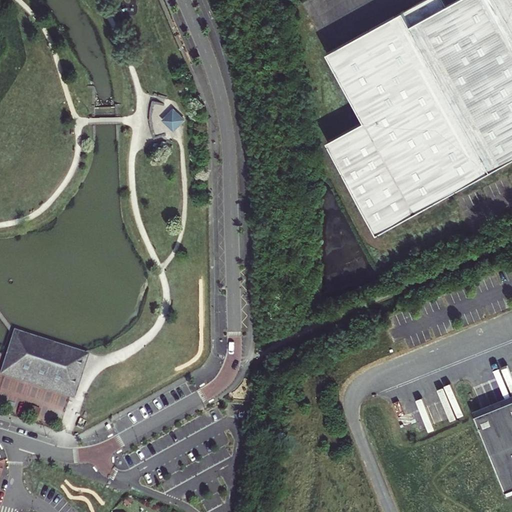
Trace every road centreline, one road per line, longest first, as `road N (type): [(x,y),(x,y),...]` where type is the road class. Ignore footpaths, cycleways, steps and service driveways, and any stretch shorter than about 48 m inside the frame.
road 1 (unclassified): [(97,453),(205,393),(232,363),(225,125),(183,0)]
road 2 (track): [(511,243),(256,357)]
